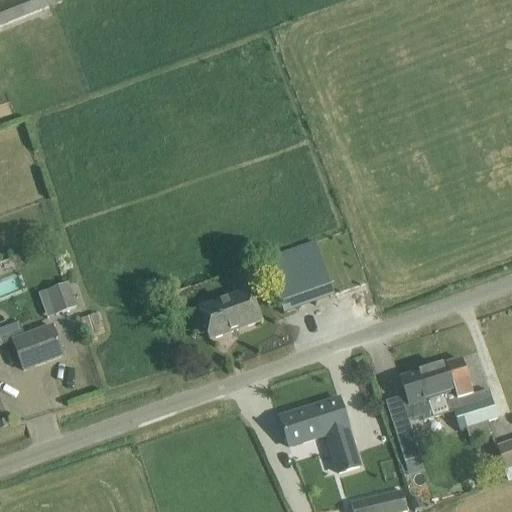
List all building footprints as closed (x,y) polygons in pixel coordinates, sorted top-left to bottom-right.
[(0,27),(62,2),(61,0),(18,0),(0,7),(0,27)] [(283,314),(334,297),(314,242),(264,260),(283,314)] [(38,295),(44,311),(53,308),(55,315),(76,308),(68,285),(38,295)] [(261,323),(249,290),(190,312),(199,335),(207,332),(210,341),(261,323)] [(171,295),(164,309),(177,315),(183,301),(171,295)] [(81,319),(88,339),(105,334),(99,313),(81,319)] [(19,323),(0,330),(0,343),(23,334),(19,323)] [(63,357),(52,327),(12,342),(23,372),(63,357)] [(488,422),(498,419),(489,391),(473,396),(462,361),(446,366),(460,411),(477,405),(483,424),(488,422)] [(492,435),(488,422),(483,424),(477,405),(460,411),(446,366),(401,380),(409,407),(427,401),(433,419),(454,413),(460,431),(463,430),(467,443),(492,435)] [(339,474),(359,468),(347,430),(348,429),(339,401),(311,410),(312,413),(281,423),(289,448),(327,436),(339,474)] [(404,463),(420,458),(408,420),(392,425),(404,463)] [(505,471),(511,468),(511,442),(497,448),(505,471)] [(383,443),(369,448),(384,492),(399,487),(383,443)] [(352,511),(407,511),(403,492),(351,505),(352,511)]
